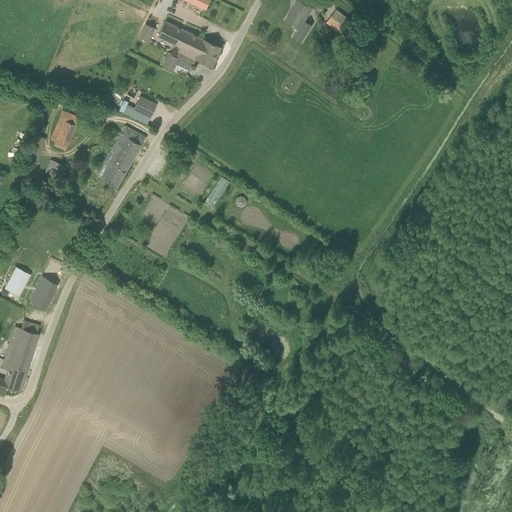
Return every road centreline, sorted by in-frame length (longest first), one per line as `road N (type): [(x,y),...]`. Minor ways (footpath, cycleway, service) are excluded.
road 1 (unclassified): [(20,404),(87,253),(264,0)]
road 2 (track): [(348,303),(138,173)]
road 3 (track): [(163,140),(0,81)]
